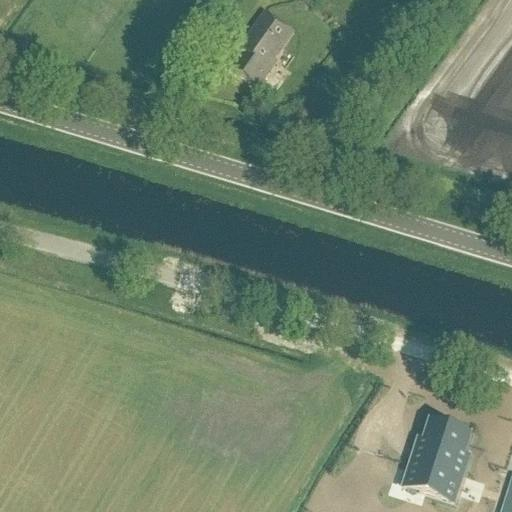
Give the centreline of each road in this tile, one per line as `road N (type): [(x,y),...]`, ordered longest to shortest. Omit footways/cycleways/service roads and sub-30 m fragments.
road 1 (tertiary): [(511,258),(0,103)]
road 2 (unclassified): [(511,382),(0,235)]
